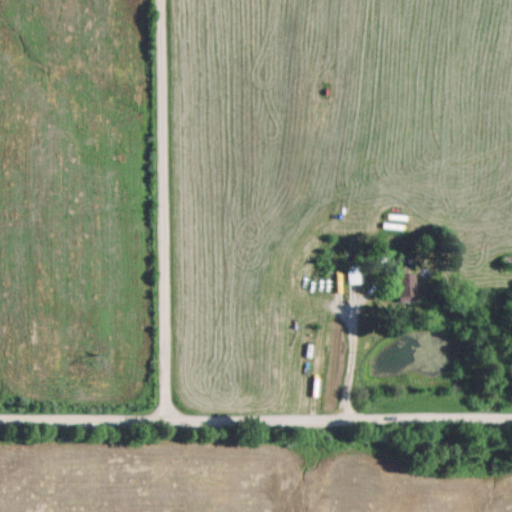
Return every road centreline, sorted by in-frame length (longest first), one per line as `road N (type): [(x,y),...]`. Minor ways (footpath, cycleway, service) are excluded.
road 1 (residential): [(0,418),(511,417)]
road 2 (residential): [(164,418),(159,0)]
